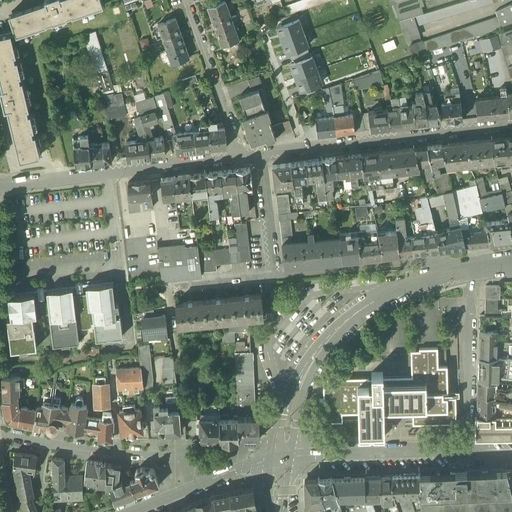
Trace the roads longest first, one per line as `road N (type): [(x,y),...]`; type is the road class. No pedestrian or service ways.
road 1 (residential): [(280,456),(294,394),(340,325),(392,289),(456,269)]
road 2 (residential): [(511,127),(261,155)]
road 3 (residential): [(243,157),(0,186)]
road 4 (residential): [(280,456),(470,452)]
road 5 (residential): [(456,269),(432,259),(272,274)]
road 6 (residential): [(470,452),(466,268)]
road 7 (residential): [(0,438),(167,457)]
road 8 (residential): [(243,157),(186,0)]
road 9 (residential): [(136,511),(280,456)]
